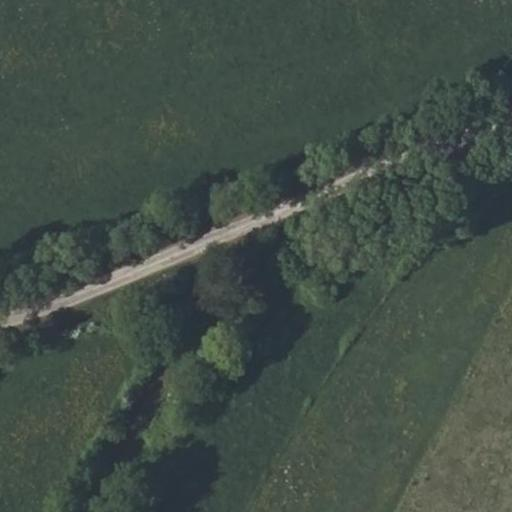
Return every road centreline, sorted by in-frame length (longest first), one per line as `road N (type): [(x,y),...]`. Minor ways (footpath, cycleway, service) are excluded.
road 1 (unclassified): [(0,322),(511,117)]
road 2 (track): [(100,511),(257,222)]
